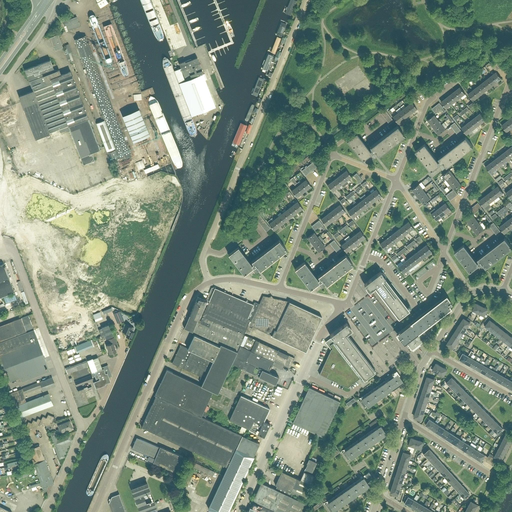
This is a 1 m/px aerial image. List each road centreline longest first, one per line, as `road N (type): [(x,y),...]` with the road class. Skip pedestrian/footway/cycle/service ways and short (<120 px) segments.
road 1 (unclassified): [(208,282),(202,256),(304,0)]
road 2 (unclassified): [(94,511),(187,299),(208,282)]
road 3 (unclassified): [(239,511),(321,334),(345,303)]
road 4 (residential): [(279,288),(331,153),(396,180)]
road 5 (unclassified): [(84,427),(14,253),(4,248)]
road 6 (residential): [(451,231),(504,93)]
road 7 (unclassified): [(84,427),(120,356),(111,315)]
road 8 (residential): [(396,180),(427,102),(455,79)]
